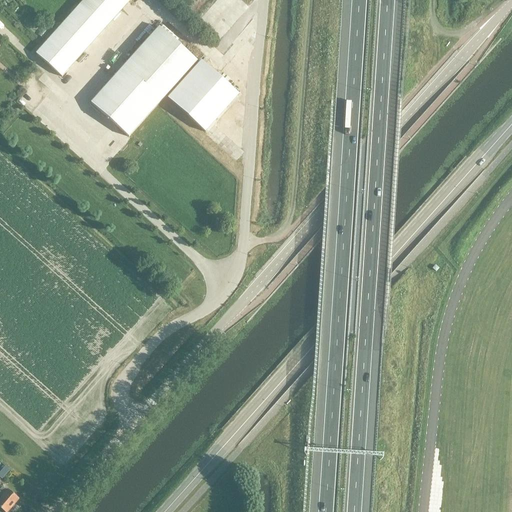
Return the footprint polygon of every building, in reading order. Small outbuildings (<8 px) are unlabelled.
[(83,0),(35,54),(61,77),(129,0),(83,0)] [(197,62),(158,27),(90,103),(91,104),(128,138),(197,62)] [(205,132),(239,95),(201,61),(168,99),(205,132)] [(5,465),(0,472),(0,476),(4,478),(10,468),(5,465)] [(2,489),(0,487),(0,498),(1,499),(0,499),(0,507),(5,511),(9,511),(20,500),(8,490),(7,491),(3,488),(2,489)]
